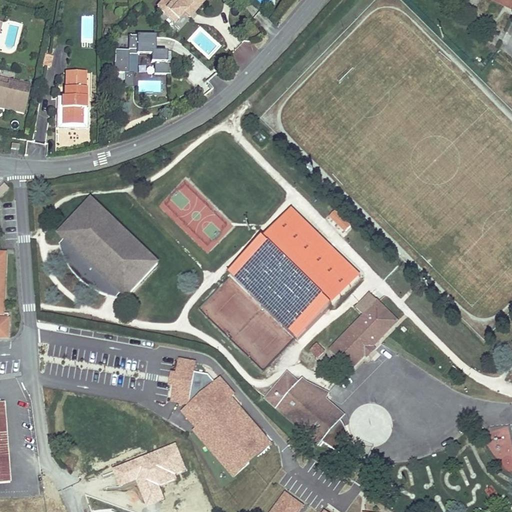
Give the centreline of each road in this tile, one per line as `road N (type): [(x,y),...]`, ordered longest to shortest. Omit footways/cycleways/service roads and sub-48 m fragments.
road 1 (residential): [(17,167),(42,443),(77,511)]
road 2 (residential): [(17,167),(114,153),(179,126),(226,95),(312,0)]
